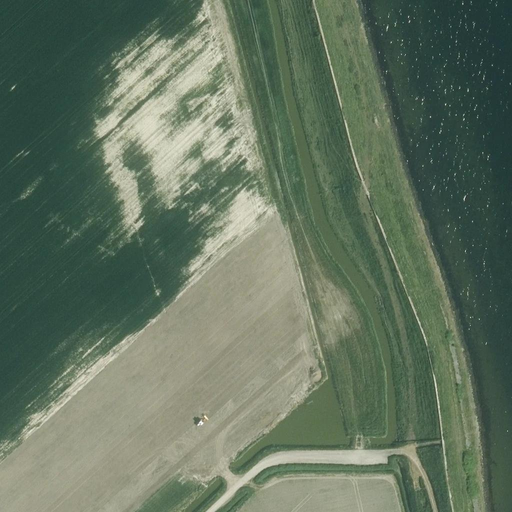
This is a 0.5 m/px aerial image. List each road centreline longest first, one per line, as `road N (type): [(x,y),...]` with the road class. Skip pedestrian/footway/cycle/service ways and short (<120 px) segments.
road 1 (track): [(301,430),(378,429),(379,365),(337,271),(305,231),(249,0)]
road 2 (unclassified): [(206,511),(253,463),(277,452),(391,452),(423,466),(441,511)]
